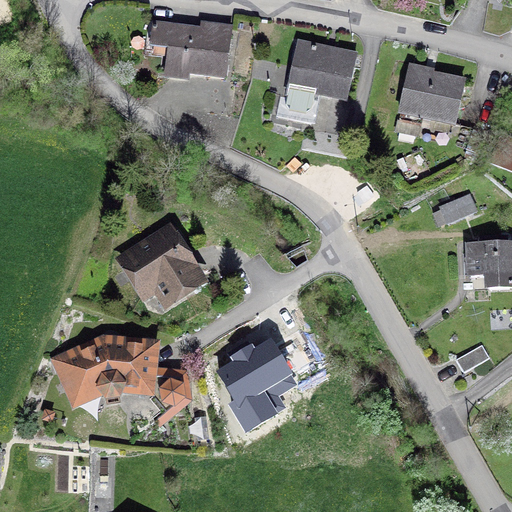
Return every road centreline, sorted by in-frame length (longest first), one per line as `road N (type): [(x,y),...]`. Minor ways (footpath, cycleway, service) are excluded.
road 1 (residential): [(496,511),(348,249),(317,209),(121,102),(82,63),(52,7)]
road 2 (residential): [(225,0),(349,17),(511,58)]
